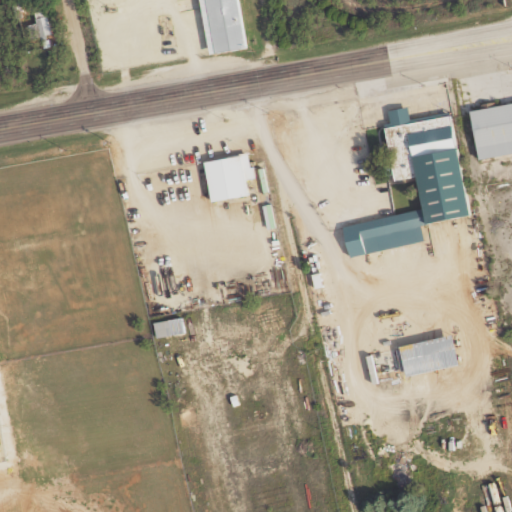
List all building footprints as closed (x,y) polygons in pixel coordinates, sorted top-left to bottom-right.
[(206,0),(215,54),(253,47),(245,0),(206,0)] [(53,33),(49,16),(38,19),(38,23),(26,26),(29,39),(53,33)] [(477,215),(458,114),(416,122),(413,107),(393,111),(396,126),(391,127),(396,154),(416,150),(421,176),(424,175),(426,186),(420,187),(425,210),(345,225),(351,257),(428,242),(425,225),(477,215)] [(209,161),(216,201),(254,195),(251,178),(257,177),(253,154),(209,161)] [(189,333),(186,317),(154,324),(157,339),(189,333)] [(414,376),(467,366),(461,335),(408,345),(414,376)]
